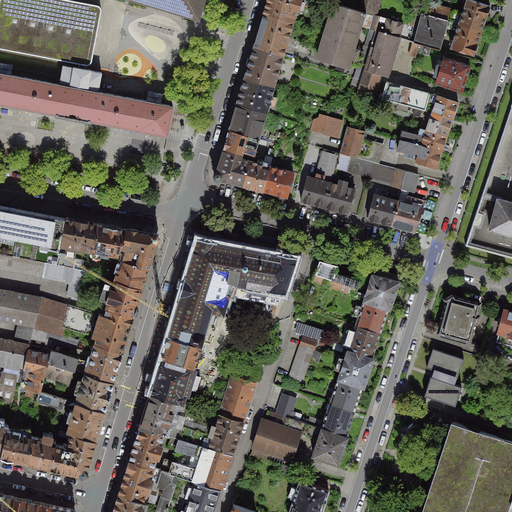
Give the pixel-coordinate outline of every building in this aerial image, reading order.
[(0,48),(80,64),(87,65),(89,65),(91,64),(92,63),(92,62),(102,11),(102,9),(101,8),(99,6),(98,6),(66,0),(0,0),(0,1),(0,48)] [(139,0),(182,13),(187,14),(199,18),(204,0),(139,0)] [(269,0),(265,14),(295,23),(301,0),(269,0)] [(378,0),(361,0),(358,11),(373,15),(378,0)] [(483,30),(491,6),(472,0),(467,0),(460,23),(483,30)] [(358,11),(333,3),(317,57),(333,62),(347,66),(350,58),(355,60),(358,50),(353,48),(360,24),(370,27),(373,15),(358,11)] [(429,14),(448,20),(450,10),(431,5),(429,14)] [(440,49),(449,20),(448,20),(429,14),(423,13),(415,42),(420,44),(440,49)] [(255,47),(285,56),(286,52),(295,23),(265,14),(256,42),(255,47)] [(376,16),(371,30),(399,37),(403,24),(376,16)] [(475,55),(483,30),(460,23),(452,47),(475,55)] [(399,37),(371,30),(366,47),(371,48),(364,69),(380,74),(387,76),(399,37)] [(416,53),(417,52),(420,44),(415,42),(412,52),(416,53)] [(246,78),(275,87),(285,56),(255,47),(246,78)] [(462,91),(470,66),(444,58),(436,82),(462,91)] [(60,84),(0,72),(0,103),(9,105),(58,114),(57,115),(91,121),(91,120),(139,129),(139,131),(168,136),(174,106),(99,92),(102,73),(86,70),(87,65),(80,64),(79,68),(64,65),(60,84)] [(357,92),(373,97),(380,74),(364,69),(357,92)] [(238,103),(268,112),(275,87),(246,78),(238,103)] [(426,111),(430,94),(387,83),(383,95),(381,94),(380,98),(382,99),(422,110),(426,111)] [(453,120),(459,103),(435,95),(433,102),(437,103),(433,113),(453,120)] [(422,110),(382,99),(380,111),(419,121),(422,110)] [(230,129),(260,138),(268,112),(238,103),(230,129)] [(448,136),(453,120),(433,113),(428,129),(448,136)] [(339,136),(343,121),(321,115),(320,117),(314,120),(311,130),(323,133),(324,132),(339,136)] [(366,131),(348,126),(340,153),(351,156),(358,158),(364,138),(366,131)] [(244,151),(255,154),(260,138),(230,129),(224,149),(243,154),(244,151)] [(442,152),(448,136),(428,129),(426,137),(404,131),(401,139),(419,144),(420,139),(424,140),(423,146),(442,152)] [(373,162),(377,163),(383,144),(364,138),(358,158),(373,162)] [(437,169),(442,152),(423,146),(419,144),(401,139),(398,150),(414,154),(415,153),(419,154),(417,162),(437,169)] [(276,150),(269,148),(267,155),(273,157),(276,150)] [(216,177),(244,185),(250,161),(242,158),(243,154),(224,149),(216,177)] [(324,181),(332,183),(336,168),(340,156),(323,151),(317,174),(326,176),(324,181)] [(351,156),(340,153),(340,156),(336,168),(347,171),(347,170),(351,156)] [(351,156),(347,170),(369,177),(373,162),(358,158),(351,156)] [(244,185),(264,191),(271,166),(250,161),(244,185)] [(373,162),(369,177),(394,183),(398,169),(377,163),(373,162)] [(264,191),(287,197),(294,173),(271,166),(264,191)] [(406,171),(398,169),(394,183),(393,187),(402,189),(406,171)] [(419,174),(406,171),(402,189),(414,192),(419,174)] [(301,201),(325,207),(332,183),(324,181),(308,177),(301,201)] [(325,207),(349,214),(355,190),(332,183),(325,207)] [(368,219),(392,225),(398,201),(374,195),(368,219)] [(416,232),(426,200),(408,196),(406,203),(398,201),(392,225),(416,232)] [(511,202),(498,198),(490,229),(511,234),(511,202)] [(66,219),(8,208),(3,234),(41,241),(41,239),(50,241),(49,247),(56,248),(56,251),(59,252),(60,248),(59,248),(59,244),(62,245),(66,219)] [(484,214),(478,213),(475,224),(480,226),(484,214)] [(67,217),(66,219),(62,245),(69,246),(68,248),(76,250),(77,247),(93,251),(99,223),(67,217)] [(99,223),(93,251),(119,256),(121,247),(123,240),(125,240),(127,229),(99,223)] [(155,234),(127,229),(125,240),(123,240),(121,247),(126,248),(123,259),(149,267),(158,239),(155,234)] [(170,336),(167,346),(198,355),(201,345),(202,345),(213,311),(224,315),(230,295),(234,296),(235,292),(237,292),(236,299),(244,301),(245,294),(278,300),(280,292),(287,293),(296,256),(277,252),(277,253),(219,242),(219,241),(197,237),(186,274),(187,274),(179,299),(178,299),(168,336),(170,336)] [(60,266),(0,254),(0,268),(66,281),(69,267),(60,266)] [(59,254),(57,262),(60,266),(69,267),(74,269),(76,259),(63,256),(63,255),(59,254)] [(119,267),(116,279),(143,287),(149,267),(123,259),(122,263),(119,262),(117,266),(119,267)] [(74,269),(69,267),(66,281),(72,282),(70,296),(84,301),(89,271),(74,269)] [(355,294),(360,281),(318,267),(314,280),(355,294)] [(391,308),(400,282),(374,275),(366,300),(389,308),(391,308)] [(109,300),(106,308),(134,316),(143,287),(116,279),(113,287),(111,287),(107,300),(109,300)] [(42,298),(0,290),(0,317),(22,322),(34,327),(42,298)] [(456,297),(454,294),(446,299),(448,301),(439,332),(470,340),(475,322),(477,323),(479,316),(477,315),(481,303),(456,297)] [(42,298),(34,327),(63,335),(65,328),(62,327),(69,306),(42,298)] [(381,333),(389,308),(366,300),(357,325),(381,333)] [(276,307),(262,305),(259,320),(274,322),(276,307)] [(97,328),(97,323),(93,322),(96,314),(69,306),(62,327),(65,328),(85,334),(87,327),(91,329),(92,327),(97,328)] [(98,338),(96,345),(123,353),(134,316),(106,308),(104,315),(100,314),(97,323),(97,328),(94,337),(98,338)] [(511,312),(506,311),(497,342),(511,345),(511,312)] [(17,342),(30,344),(32,336),(34,327),(22,322),(17,342)] [(373,358),(381,333),(357,325),(349,350),(373,358)] [(306,328),(304,335),(317,339),(319,332),(306,328)] [(75,339),(63,335),(61,343),(72,347),(75,339)] [(30,344),(52,350),(54,342),(32,336),(30,344)] [(319,342),(303,336),(300,346),(315,351),(319,342)] [(0,338),(0,364),(6,365),(20,368),(25,369),(29,349),(30,344),(17,342),(0,338)] [(87,365),(85,373),(114,382),(123,353),(96,345),(89,365),(87,365)] [(150,393),(174,400),(184,403),(187,394),(184,393),(194,362),(200,359),(198,355),(167,346),(165,353),(162,353),(164,356),(164,357),(161,357),(154,382),(153,382),(150,393)] [(51,355),(29,349),(25,369),(32,371),(28,388),(42,392),(44,382),(46,376),(49,362),(51,355)] [(463,386),(449,382),(450,380),(451,376),(459,378),(465,359),(433,349),(427,368),(441,372),(439,377),(439,378),(431,376),(425,396),(456,406),(463,386)] [(51,355),(49,362),(70,369),(75,370),(78,358),(52,350),(51,355)] [(313,355),(299,350),(290,379),(304,383),(313,355)] [(374,358),(373,358),(349,350),(339,378),(363,386),(365,386),(374,358)] [(49,362),(46,376),(67,382),(70,369),(49,362)] [(6,365),(5,373),(18,376),(20,368),(6,365)] [(257,379),(260,368),(253,365),(250,377),(257,379)] [(4,373),(1,386),(0,393),(0,401),(13,404),(18,376),(5,373),(4,373)] [(76,402),(78,402),(105,411),(114,382),(85,373),(76,402)] [(245,422),(258,384),(233,376),(220,414),(245,422)] [(355,410),(363,386),(339,378),(331,403),(355,410)] [(42,392),(64,399),(66,390),(44,382),(42,392)] [(42,392),(28,388),(26,396),(62,408),(65,399),(64,399),(42,392)] [(150,393),(140,427),(164,434),(167,425),(169,425),(170,425),(173,413),(170,412),(174,400),(150,393)] [(297,399),(284,394),(277,413),(288,417),(290,418),(297,399)] [(179,439),(183,427),(190,405),(184,403),(174,400),(170,412),(173,413),(179,415),(175,426),(170,425),(169,425),(167,425),(164,434),(179,439)] [(69,431),(73,433),(96,440),(105,411),(78,402),(69,431)] [(346,436),(355,410),(331,403),(323,428),(346,436)] [(213,436),(209,447),(234,455),(245,422),(220,414),(216,426),(213,424),(209,435),(213,436)] [(290,418),(288,417),(284,427),(301,432),(301,434),(319,440),(323,428),(290,418)] [(262,419),(252,447),(292,460),(301,434),(301,432),(284,427),(262,419)] [(511,440),(452,421),(421,511),(507,511),(511,503),(511,440)] [(140,427),(129,460),(154,467),(157,458),(159,458),(163,446),(161,445),(163,437),(178,441),(179,439),(164,434),(140,427)] [(209,447),(213,436),(209,435),(183,427),(179,439),(209,448),(209,447)] [(323,428),(319,440),(313,455),(339,464),(348,437),(346,436),(323,428)] [(2,457),(30,463),(35,437),(23,434),(24,431),(14,429),(13,432),(7,430),(3,452),(2,457)] [(55,444),(51,467),(82,474),(87,471),(96,440),(73,433),(68,446),(55,444)] [(30,463),(51,467),(55,444),(56,441),(52,440),(53,437),(48,437),(48,439),(35,437),(30,463)] [(205,458),(209,448),(179,439),(178,441),(176,449),(205,458)] [(223,489),(234,455),(209,447),(209,448),(205,458),(201,470),(198,481),(223,489)] [(169,472),(172,462),(165,459),(162,470),(169,472)] [(128,466),(119,494),(143,501),(146,491),(149,492),(152,481),(153,479),(150,478),(154,467),(129,460),(128,466)] [(169,472),(179,475),(196,480),(198,481),(201,470),(172,462),(169,472)] [(292,468),(283,465),(281,471),(290,474),(292,468)] [(162,470),(154,467),(150,478),(153,479),(152,481),(166,485),(159,506),(169,509),(179,475),(169,472),(162,470)] [(214,511),(223,489),(198,481),(196,480),(185,511),(214,511)] [(325,501),(329,491),(296,480),(293,489),(294,489),(291,498),(295,499),(290,511),(322,511),(326,501),(325,501)] [(0,511),(11,511),(14,497),(0,494),(0,511)] [(119,494),(113,511),(141,511),(140,511),(143,501),(119,494)] [(52,511),(54,506),(14,497),(11,511),(52,511)]
